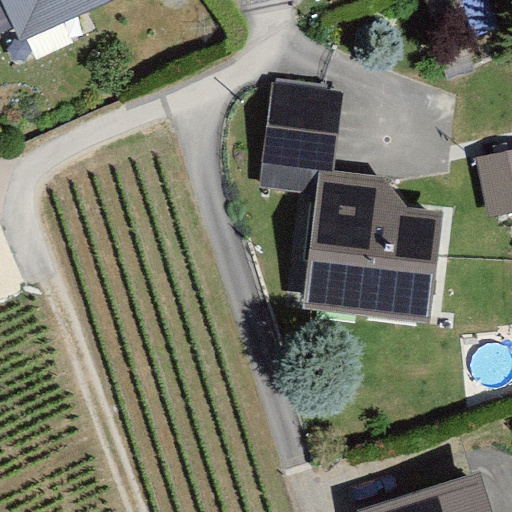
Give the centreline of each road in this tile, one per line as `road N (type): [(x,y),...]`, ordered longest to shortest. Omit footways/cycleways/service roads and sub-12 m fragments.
road 1 (track): [(281,18),(260,56),(209,90),(141,111),(51,160),(15,197),(125,511)]
road 2 (unknown): [(291,458),(209,90)]
